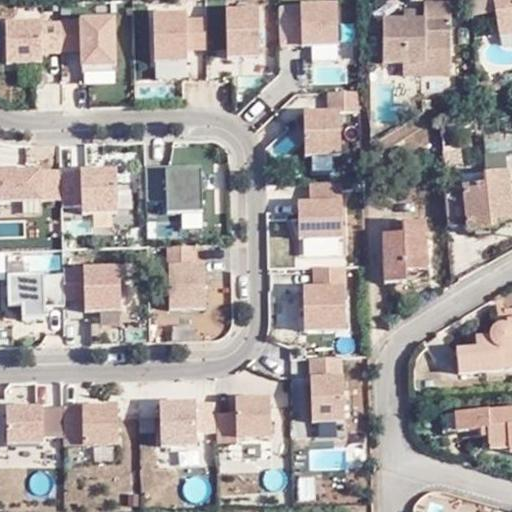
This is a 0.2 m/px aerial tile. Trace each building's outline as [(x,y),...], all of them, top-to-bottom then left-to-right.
[(511,0),(494,0),(500,34),(511,32),(511,0)] [(337,4),(277,6),(279,47),(339,45),(337,4)] [(260,5),(227,6),(228,55),(261,56),(260,5)] [(428,27),(408,26),(387,26),(387,67),(408,68),(430,68),(431,56),(455,55),(455,9),(428,8),(428,15),(428,27)] [(187,9),(155,11),(157,59),(189,59),(187,9)] [(81,52),(82,64),(117,63),(114,14),(65,17),(66,53),(81,52)] [(408,15),(408,26),(428,27),(428,15),(408,15)] [(66,53),(65,17),(6,19),(8,63),(43,63),(43,53),(66,53)] [(456,81),(455,55),(431,56),(430,68),(408,68),(408,81),(456,81)] [(492,78),(481,83),(482,92),(495,84),(492,78)] [(358,91),(328,92),(329,107),(307,108),(307,152),(343,152),(341,106),(359,106),(358,91)] [(42,166),(0,166),(0,198),(42,198),(42,166)] [(203,166),(147,167),(148,202),(168,203),(169,212),(204,212),(203,166)] [(118,170),(61,171),(64,208),(84,208),(85,214),(119,213),(118,170)] [(466,196),(446,198),(448,230),(468,229),(469,236),(497,234),(498,237),(502,237),(501,228),(511,226),(511,199),(510,179),(492,181),(493,188),(488,188),(466,190),(466,196)] [(465,181),(466,190),(488,188),(488,179),(465,181)] [(465,181),(444,183),(446,198),(466,196),(466,190),(465,181)] [(342,182),(311,182),(312,199),(301,199),(302,236),(345,236),(342,182)] [(386,234),(387,285),(408,283),(408,272),(428,271),(427,221),(407,222),(407,233),(386,234)] [(165,309),(171,309),(206,309),(205,260),(197,261),(198,245),(162,246),(165,309)] [(120,264),(65,267),(66,300),(82,300),(82,309),(121,309),(120,264)] [(317,283),(305,284),(305,330),(349,330),(346,267),(315,268),(317,283)] [(44,271),(9,272),(11,302),(23,302),(24,316),(46,316),(44,271)] [(507,332),(502,331),(496,331),(493,333),(490,338),(489,343),(476,344),(477,356),(455,356),(456,381),(495,379),(494,367),(510,366),(510,364),(511,363),(511,324),(507,325),(507,332)] [(344,357),(311,357),(312,375),(314,422),(346,421),(344,357)] [(510,366),(494,367),(495,379),(511,378),(511,376),(511,363),(510,364),(510,366)] [(235,412),(217,412),(217,443),(237,442),(237,438),(271,437),(271,394),(235,394),(235,412)] [(196,398),(161,399),(163,443),(198,443),(196,398)] [(7,403),(8,442),(44,442),(43,402),(7,403)] [(45,402),(45,435),(60,435),(59,402),(45,402)] [(118,405),(64,406),(64,448),(120,448),(118,405)] [(504,452),(505,457),(511,457),(511,418),(453,421),(454,439),(484,438),(484,445),(484,454),(504,452)] [(443,440),(454,439),(453,421),(443,421),(443,440)] [(484,438),(454,439),(455,446),(484,445),(484,438)] [(504,452),(484,454),(484,456),(511,463),(511,457),(505,457),(504,452)]
